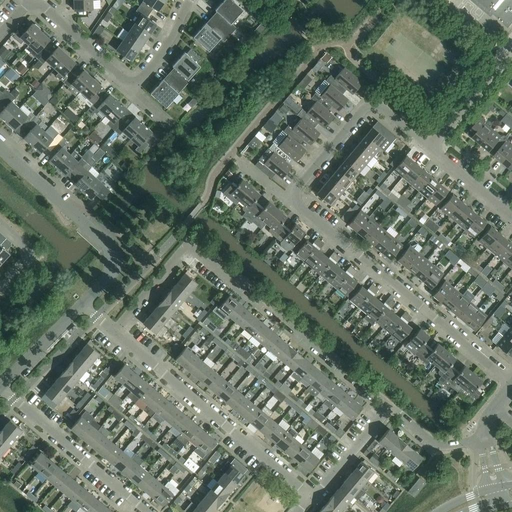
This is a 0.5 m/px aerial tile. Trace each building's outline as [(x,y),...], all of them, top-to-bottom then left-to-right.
[(92,9),(92,0),(91,0),(73,0),(74,10),(92,9)] [(165,2),(161,0),(143,0),(139,5),(150,13),(153,8),(159,11),(165,2)] [(232,0),(223,0),(215,10),(218,13),(207,24),(206,23),(193,37),(208,51),(221,37),(224,40),(235,27),(231,23),(243,10),(232,0)] [(511,0),(474,0),(489,12),(489,11),(507,25),(511,19),(511,0)] [(150,13),(139,5),(130,19),(134,23),(150,34),(157,25),(146,18),(150,13)] [(265,26),(261,22),(254,30),(258,34),(265,26)] [(21,27),(12,36),(17,40),(20,44),(24,40),(29,45),(41,31),(40,30),(40,28),(35,23),(33,24),(32,23),(25,31),(21,27)] [(150,34),(134,23),(128,32),(144,43),(150,34)] [(104,28),(99,25),(99,24),(92,34),(97,38),(104,28)] [(41,31),(29,45),(37,52),(34,56),(38,60),(47,50),(43,47),(49,39),(48,38),(49,36),(44,31),(42,32),(41,31)] [(144,43),(128,32),(122,41),(138,52),(144,43)] [(138,52),(122,41),(116,50),(132,61),(138,52)] [(54,68),(67,55),(58,47),(51,54),(47,50),(38,60),(43,64),(46,60),(54,68)] [(163,79),(150,93),(165,107),(178,93),(177,92),(182,86),(200,66),(197,63),(201,59),(190,49),(186,53),(185,52),(172,66),(175,69),(170,74),(164,80),(163,79)] [(75,62),(67,55),(54,68),(59,72),(56,75),(64,83),(73,74),(69,70),(75,62)] [(330,75),(325,81),(330,84),(339,91),(342,94),(346,89),(352,94),(362,82),(344,67),(335,79),(330,75)] [(80,91),(92,78),(84,70),(77,77),(73,74),(64,83),(68,87),(72,83),(80,91)] [(94,93),(101,86),(100,85),(101,83),(95,78),(93,79),(92,78),(80,91),(89,99),(82,107),(86,111),(98,98),(99,97),(94,93)] [(316,92),(311,97),(316,101),(324,108),(325,108),(329,103),(338,111),(348,99),(342,94),(339,91),(330,84),(325,81),(324,80),(315,91),(316,92)] [(0,101),(2,102),(10,93),(5,89),(2,92),(0,90),(0,101)] [(0,116),(6,123),(19,108),(12,101),(15,98),(10,93),(2,102),(6,106),(0,112),(0,116)] [(105,115),(118,101),(110,94),(102,102),(98,98),(86,111),(91,115),(97,108),(105,115)] [(126,109),(118,101),(105,115),(110,120),(107,123),(114,130),(123,121),(119,117),(126,109)] [(302,108),(297,114),(301,118),(302,118),(310,125),(311,125),(313,127),(318,122),(324,128),(334,116),(325,108),(324,108),(316,101),(306,112),(302,108)] [(283,104),(279,109),(285,114),(289,109),(283,104)] [(23,105),(19,108),(6,123),(15,130),(23,122),(27,125),(35,116),(23,105)] [(32,146),(45,131),(37,124),(40,120),(35,116),(27,125),(31,129),(23,138),(32,146)] [(131,138),(143,124),(135,117),(127,125),(123,121),(114,130),(119,135),(123,131),(131,138)] [(481,144),(493,129),(485,122),(486,122),(486,121),(486,120),(486,119),(485,118),(485,117),(484,117),(483,117),(482,117),(481,117),(480,118),(467,132),(481,144)] [(313,127),(311,125),(310,125),(302,118),(301,118),(292,129),(288,125),(283,131),(287,135),(288,135),(296,142),(300,137),(310,145),(320,133),(313,127)] [(269,120),(263,126),(271,132),(276,126),(269,120)] [(152,132),(143,124),(131,138),(138,145),(135,149),(140,154),(148,144),(144,140),(152,132)] [(396,137),(382,124),(378,128),(374,125),(365,135),(380,148),(384,151),(396,137)] [(45,131),(32,146),(40,153),(45,147),(50,151),(52,148),(61,139),(63,137),(50,125),(45,131)] [(495,144),(502,136),(493,129),(481,144),(494,155),(500,148),(495,144)] [(274,142),(269,148),(273,152),(282,159),(289,164),(293,159),(296,162),(306,150),(296,142),(288,135),(287,135),(283,131),(282,130),(272,141),(274,142)] [(380,148),(365,135),(358,144),(373,156),(380,148)] [(503,162),(511,150),(511,144),(507,140),(507,139),(508,139),(508,138),(507,137),(507,136),(506,135),(505,135),(504,135),(503,135),(502,135),(502,136),(495,144),(500,148),(494,155),(503,162)] [(255,150),(262,142),(255,136),(248,144),(255,150)] [(66,143),(61,139),(52,148),(57,152),(49,161),(57,168),(70,154),(62,147),(66,143)] [(373,156),(358,144),(351,152),(366,164),(373,156)] [(70,154),(57,168),(65,176),(73,167),(78,171),(86,162),(91,157),(93,154),(88,149),(82,157),(74,150),(70,154)] [(511,150),(503,162),(511,169),(511,167),(511,150)] [(292,167),(282,159),(273,152),(264,163),(259,159),(255,165),(268,176),(272,171),(282,179),(292,167)] [(366,164),(351,152),(344,160),(359,173),(366,164)] [(402,177),(415,162),(406,155),(394,170),(402,177)] [(88,170),(91,166),(95,162),(91,157),(86,162),(78,171),(82,175),(74,184),(83,191),(95,177),(88,170)] [(359,173),(344,160),(337,168),(352,181),(359,173)] [(411,184),(423,169),(415,162),(402,177),(411,184)] [(352,181),(337,168),(330,177),(345,189),(352,181)] [(419,191),(431,176),(423,169),(411,184),(419,191)] [(427,198),(440,183),(431,176),(419,191),(427,198)] [(113,193),(95,177),(83,191),(91,199),(95,194),(104,202),(113,193)] [(345,189),(330,177),(324,185),(338,197),(345,189)] [(231,183),(223,193),(236,204),(239,201),(251,187),(242,179),(235,187),(231,183)] [(448,190),(440,183),(427,198),(435,205),(448,190)] [(338,197),(324,185),(316,194),(331,206),(338,197)] [(260,194),(251,187),(239,201),(244,205),(242,208),(243,210),(245,212),(242,216),(246,219),(258,206),(253,202),(260,194)] [(386,197),(381,193),(378,190),(375,193),(383,200),(386,197)] [(369,195),(366,192),(364,191),(357,199),(362,203),(369,195)] [(449,216),(461,201),(452,194),(440,209),(449,216)] [(261,229),(266,223),(278,209),(269,201),(262,209),(258,206),(246,219),(251,223),(252,222),(261,229)] [(457,223),(469,208),(461,201),(449,216),(457,223)] [(346,222),(355,211),(352,209),(350,207),(341,218),(346,222)] [(465,230),(478,215),(469,208),(457,223),(465,230)] [(287,216),(278,209),(266,223),(271,228),(269,230),(269,232),(276,238),(285,228),(280,225),(287,216)] [(357,231),(369,217),(360,209),(348,224),(357,231)] [(486,222),(478,215),(465,230),(474,237),(486,222)] [(365,238),(377,224),(369,217),(357,231),(365,238)] [(295,224),(289,232),(285,228),(276,238),(280,241),(280,244),(281,247),(285,249),(287,250),(290,250),(305,231),(295,224)] [(373,245),(386,231),(377,224),(365,238),(373,245)] [(487,248),(499,233),(491,226),(478,240),(487,248)] [(381,252),(394,237),(386,231),(373,245),(381,252)] [(11,244),(12,243),(0,232),(0,260),(2,262),(5,259),(6,259),(10,256),(9,255),(10,253),(8,252),(9,251),(7,249),(6,250),(5,249),(10,243),(11,244)] [(495,255),(507,240),(499,233),(487,248),(495,255)] [(436,238),(436,239),(432,236),(430,238),(438,245),(440,242),(436,238)] [(402,245),(394,237),(381,252),(390,259),(402,245)] [(303,261),(315,247),(306,240),(295,253),(303,261)] [(503,262),(511,251),(511,243),(507,240),(495,255),(503,262)] [(406,267),(418,252),(422,247),(417,243),(411,246),(410,245),(397,260),(406,267)] [(312,268),(323,254),(315,247),(303,261),(312,268)] [(511,269),(511,268),(511,251),(503,262),(511,269)] [(414,274),(426,259),(418,252),(406,267),(414,274)] [(320,274),(332,261),(323,254),(312,268),(320,274)] [(470,268),(464,262),(460,258),(457,261),(462,265),(460,268),(466,273),(470,268)] [(422,281),(435,266),(426,259),(414,274),(422,281)] [(328,281),(340,268),(332,261),(320,274),(328,281)] [(443,273),(435,266),(422,281),(431,288),(443,273)] [(337,288),(348,275),(340,268),(328,281),(337,288)] [(185,273),(178,281),(190,291),(197,283),(185,273)] [(476,277),(474,280),(482,287),(487,281),(483,278),(479,274),(476,277)] [(357,282),(348,275),(337,288),(345,296),(357,282)] [(441,302),(454,287),(445,280),(433,295),(441,302)] [(190,291),(178,281),(171,290),(183,300),(190,291)] [(358,307),(370,293),(361,286),(350,299),(358,307)] [(449,309),(462,294),(454,287),(441,302),(449,309)] [(504,296),(500,292),(495,288),(493,291),(497,295),(495,297),(499,301),(504,296)] [(183,300),(171,290),(164,298),(176,308),(183,300)] [(462,294),(449,309),(458,316),(470,301),(474,297),(466,290),(462,294)] [(367,313),(378,300),(370,293),(358,307),(367,313)] [(227,314),(238,302),(229,295),(219,307),(216,305),(212,311),(223,320),(227,314)] [(176,308),(164,298),(157,306),(169,316),(176,308)] [(371,325),(375,320),(386,307),(378,300),(367,313),(363,318),(371,325)] [(466,323),(478,308),(470,301),(458,316),(466,323)] [(236,321),(246,309),(238,302),(227,314),(236,321)] [(169,316),(157,306),(150,314),(162,325),(169,316)] [(383,327),(395,314),(386,307),(375,320),(383,327)] [(475,330),(487,315),(478,308),(466,323),(475,330)] [(244,328),(254,316),(246,309),(236,321),(244,328)] [(162,325),(150,314),(143,323),(155,333),(162,325)] [(391,334),(403,321),(395,314),(383,327),(391,334)] [(252,335),(263,323),(254,316),(244,328),(252,335)] [(217,327),(206,318),(202,322),(208,328),(213,332),(216,328),(217,327)] [(412,328),(403,321),(391,334),(400,341),(412,328)] [(260,342),(271,330),(263,323),(252,335),(260,342)] [(511,328),(510,327),(503,335),(511,342),(511,328)] [(412,351),(419,357),(427,347),(422,344),(429,336),(420,328),(408,342),(413,347),(411,349),(412,351)] [(269,349),(279,337),(271,330),(260,342),(269,349)] [(511,354),(511,342),(503,335),(498,331),(492,339),(492,341),(510,356),(511,354)] [(277,356),(288,344),(279,337),(269,349),(277,356)] [(227,348),(219,341),(216,344),(225,351),(227,348)] [(241,349),(232,342),(229,346),(238,353),(241,349)] [(87,343),(80,351),(92,362),(99,353),(87,343)] [(435,365),(447,351),(438,343),(431,351),(427,347),(419,357),(426,363),(428,363),(430,361),(435,365)] [(285,363),(296,351),(288,344),(277,356),(285,363)] [(184,366),(194,354),(185,347),(175,359),(184,366)] [(249,356),(241,349),(238,353),(246,360),(249,356)] [(92,362),(80,351),(73,360),(85,370),(92,362)] [(294,370),(304,358),(296,351),(285,363),(294,370)] [(456,358),(447,351),(435,365),(440,369),(438,372),(438,374),(441,376),(439,378),(439,381),(442,383),(453,370),(449,366),(456,358)] [(192,373),(202,361),(194,354),(184,366),(192,373)] [(294,370),(290,375),(298,382),(302,377),(312,365),(304,358),(294,370)] [(85,370),(73,360),(66,368),(78,378),(85,370)] [(200,380),(211,368),(202,361),(192,373),(200,380)] [(122,384),(133,371),(124,364),(114,376),(122,384)] [(310,384),(321,372),(312,365),(302,377),(310,384)] [(461,387),(474,373),(464,365),(458,373),(453,370),(442,383),(446,386),(448,386),(450,383),(452,385),(454,385),(456,383),(461,387)] [(78,378),(66,368),(59,376),(71,387),(78,378)] [(209,387),(219,375),(211,368),(200,380),(209,387)] [(261,376),(252,369),(250,372),(258,379),(261,376)] [(131,390),(141,378),(133,371),(122,384),(131,390)] [(319,391),(329,379),(321,372),(310,384),(319,391)] [(483,380),(474,373),(461,387),(467,392),(465,394),(465,396),(472,402),(482,390),(477,387),(483,380)] [(217,394),(227,382),(219,375),(209,387),(217,394)] [(71,387),(59,376),(52,384),(64,395),(71,387)] [(269,383),(261,376),(258,379),(266,386),(269,383)] [(131,390),(127,395),(135,402),(139,397),(149,385),(141,378),(131,390)] [(327,398),(337,386),(329,379),(319,391),(327,398)] [(225,401),(236,389),(227,382),(217,394),(225,401)] [(64,395),(52,384),(45,393),(57,404),(64,395)] [(290,391),(282,384),(279,387),(288,394),(290,391)] [(113,395),(102,385),(100,388),(97,392),(108,401),(113,395)] [(147,404),(158,392),(149,385),(139,397),(147,404)] [(335,405),(346,393),(337,386),(327,398),(323,403),(331,410),(335,405)] [(234,408),(244,396),(236,389),(225,401),(234,408)] [(277,390),(273,396),(276,399),(281,393),(277,390)] [(299,398),(290,391),(288,394),(296,401),(299,398)] [(156,411),(166,399),(158,392),(147,404),(156,411)] [(344,412),(354,400),(346,393),(335,405),(344,412)] [(115,396),(113,395),(108,401),(116,408),(119,404),(113,399),(115,396)] [(242,415),(252,403),(244,396),(234,408),(242,415)] [(164,418),(174,406),(166,399),(156,411),(164,418)] [(363,407),(354,400),(344,412),(352,419),(363,407)] [(250,422),(261,410),(252,403),(242,415),(250,422)] [(69,421),(80,408),(77,405),(75,404),(72,408),(73,409),(69,414),(64,409),(60,414),(69,421)] [(261,410),(250,422),(259,429),(269,417),(273,412),(264,405),(261,410)] [(172,425),(183,413),(174,406),(164,418),(160,423),(168,430),(172,425)] [(180,432),(191,420),(183,413),(172,425),(180,432)] [(79,436),(89,423),(81,415),(70,428),(79,436)] [(267,436),(277,424),(269,417),(259,429),(267,436)] [(319,425),(311,418),(303,426),(305,428),(307,428),(309,427),(313,431),(316,428),(319,425)] [(10,419),(3,428),(15,438),(22,430),(10,419)] [(189,439),(199,427),(191,420),(180,432),(176,437),(185,444),(189,439)] [(87,443),(98,430),(89,423),(79,436),(87,443)] [(275,443),(285,430),(277,424),(267,436),(275,443)] [(316,428),(315,429),(323,436),(327,431),(324,429),(319,425),(316,428)] [(101,426),(98,430),(87,443),(96,450),(106,437),(110,433),(101,426)] [(197,446),(207,434),(199,427),(189,439),(197,446)] [(15,438),(3,428),(0,431),(0,440),(8,447),(15,438)] [(387,448),(397,436),(388,428),(378,441),(387,448)] [(283,450),(294,437),(285,430),(275,443),(283,450)] [(216,441),(207,434),(197,446),(193,451),(202,458),(216,441)] [(395,455),(405,443),(397,436),(387,448),(395,455)] [(104,457),(114,444),(106,437),(96,450),(104,457)] [(292,457),(302,444),(294,437),(283,450),(292,457)] [(8,447),(0,440),(0,454),(1,455),(8,447)] [(403,462),(414,449),(405,443),(395,455),(403,462)] [(112,463),(123,451),(114,444),(104,457),(112,463)] [(300,464),(310,451),(302,444),(292,457),(300,464)] [(422,457),(414,449),(403,462),(412,469),(422,457)] [(39,471),(49,459),(40,451),(30,464),(39,471)] [(120,470),(131,458),(123,451),(112,463),(120,470)] [(319,459),(310,451),(300,464),(309,471),(319,459)] [(221,456),(216,452),(208,461),(213,465),(221,456)] [(129,477),(139,465),(131,458),(120,470),(129,477)] [(220,469),(224,473),(237,483),(244,474),(242,473),(246,468),(234,458),(230,463),(227,461),(220,469)] [(47,478),(57,466),(49,459),(39,471),(47,478)] [(361,460),(354,469),(367,479),(374,471),(361,460)] [(137,484),(148,472),(139,465),(129,477),(137,484)] [(55,485),(66,473),(57,466),(47,478),(55,485)] [(367,479),(354,469),(347,477),(360,488),(367,479)] [(145,491),(156,479),(148,472),(137,484),(145,491)] [(64,492),(74,480),(66,473),(55,485),(64,492)] [(237,483),(224,473),(217,481),(230,491),(237,483)] [(364,491),(360,488),(347,477),(340,486),(353,496),(358,500),(364,491)] [(426,483),(419,477),(408,491),(414,497),(426,483)] [(154,498),(164,486),(156,479),(145,491),(154,498)] [(72,499),(82,487),(74,480),(64,492),(72,499)] [(164,486),(154,498),(162,505),(163,504),(172,494),(174,495),(179,490),(176,488),(168,481),(164,486)] [(230,491),(217,481),(210,489),(223,500),(230,491)] [(353,496),(340,486),(333,494),(346,504),(353,496)] [(80,506),(91,494),(82,487),(72,499),(80,506)] [(223,500),(210,489),(203,497),(216,508),(223,500)] [(87,511),(89,511),(99,501),(91,494),(80,506),(87,511)] [(172,494),(163,504),(165,506),(167,504),(174,495),(172,494)] [(339,511),(346,504),(333,494),(326,502),(338,511),(339,511)] [(212,511),(216,508),(203,497),(196,506),(204,511),(212,511)] [(103,511),(107,508),(99,501),(89,511),(103,511)] [(338,511),(326,502),(319,510),(321,511),(338,511)]
